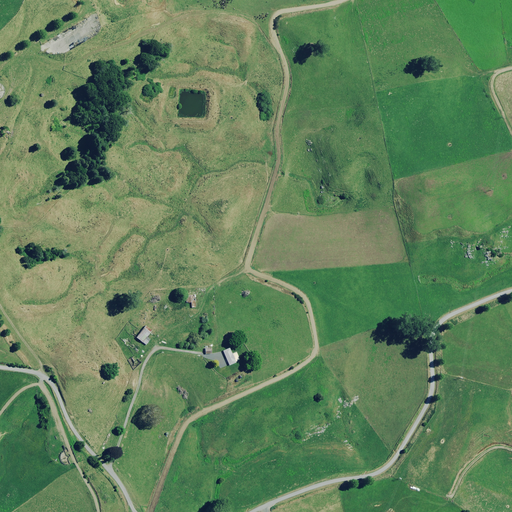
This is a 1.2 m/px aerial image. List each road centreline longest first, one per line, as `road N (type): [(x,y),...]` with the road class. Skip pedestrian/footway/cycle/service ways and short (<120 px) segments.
road 1 (unclassified): [(253,511),(387,467),(431,383),(429,333),(444,317),(511,289)]
road 2 (unclassified): [(0,365),(46,379),(134,511)]
